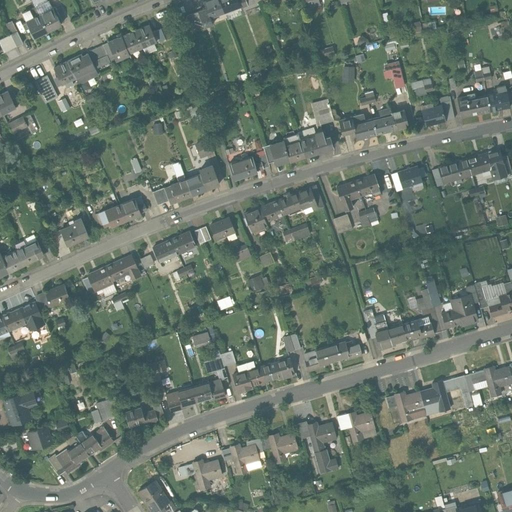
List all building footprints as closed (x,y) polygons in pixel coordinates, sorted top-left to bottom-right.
[(219,0),(211,0),(204,3),(206,9),(199,12),(203,22),(205,27),(213,25),(210,18),(224,13),(219,0)] [(219,0),(224,13),(239,7),(240,9),(248,6),(245,0),(219,0)] [(57,14),(54,8),(50,10),(45,1),(34,7),(39,15),(47,31),(60,24),(55,15),(57,14)] [(337,1),(330,3),(332,10),(339,8),(337,1)] [(26,21),(39,15),(34,7),(21,14),(26,21)] [(203,22),(199,12),(187,16),(191,27),(203,22)] [(34,37),(47,31),(39,15),(26,21),(26,23),(22,25),(25,30),(29,28),(34,37)] [(419,22),(411,23),(413,34),(421,32),(419,22)] [(149,25),(135,31),(142,47),(156,41),(149,25)] [(171,37),(167,28),(161,31),(165,40),(171,37)] [(160,29),(154,31),(159,43),(165,41),(165,40),(161,31),(160,29)] [(129,53),(142,47),(135,31),(110,42),(116,56),(118,61),(130,55),(129,53)] [(16,32),(10,35),(16,46),(22,43),(16,32)] [(16,46),(10,35),(0,39),(0,45),(4,52),(16,46)] [(367,35),(353,39),(354,42),(357,41),(359,46),(369,43),(367,35)] [(116,56),(110,42),(103,46),(109,59),(116,56)] [(146,52),(158,49),(156,43),(145,46),(146,52)] [(393,43),(385,46),(387,55),(396,53),(393,43)] [(109,59),(103,46),(90,51),(97,68),(110,62),(109,59)] [(332,47),(323,50),(325,56),(334,54),(332,47)] [(362,53),(355,55),(358,64),(364,62),(362,53)] [(82,56),(81,55),(67,61),(75,78),(79,85),(98,75),(88,54),(82,56)] [(75,78),(67,61),(54,68),(58,76),(55,78),(59,85),(64,83),(66,87),(73,84),(71,80),(75,78)] [(354,67),(343,67),(342,81),(353,81),(354,67)] [(399,69),(384,72),(386,78),(394,76),(396,84),(391,85),(392,89),(403,86),(399,69)] [(476,82),(484,81),(482,75),(482,71),(477,72),(477,75),(475,76),(476,82)] [(55,92),(47,76),(35,82),(43,98),(55,92)] [(430,78),(409,83),(410,90),(413,90),(415,98),(433,94),(430,78)] [(487,96),(490,111),(509,107),(505,87),(496,88),(497,94),(487,96)] [(12,100),(7,91),(0,95),(0,110),(2,114),(18,106),(14,99),(12,100)] [(373,92),(365,94),(367,98),(368,104),(375,102),(373,92)] [(60,99),(65,110),(73,107),(67,96),(60,99)] [(468,96),(457,99),(461,117),(490,111),(487,96),(468,100),(468,96)] [(441,105),(446,121),(455,118),(450,99),(440,101),(441,105)] [(328,102),(312,106),(317,124),(333,120),(328,102)] [(441,105),(422,111),(426,126),(446,121),(441,105)] [(382,117),(372,119),(376,135),(395,130),(391,115),(390,109),(381,111),(382,117)] [(391,115),(395,130),(406,127),(402,112),(391,115)] [(27,126),(31,134),(38,130),(29,113),(23,117),(27,126)] [(376,135),(372,119),(362,122),(361,116),(339,121),(342,134),(354,131),(357,139),(376,135)] [(23,117),(7,124),(12,134),(27,126),(23,117)] [(301,141),(305,157),(333,149),(329,137),(324,139),(321,132),(314,134),(315,137),(301,141)] [(284,139),(290,160),(291,161),(305,157),(301,141),(299,135),(284,139)] [(271,145),(269,145),(274,162),(275,164),(290,160),(284,139),(271,143),(271,145)] [(195,145),(199,157),(213,152),(208,140),(195,145)] [(274,162),(269,145),(263,147),(265,155),(268,164),(274,162)] [(485,153),(490,170),(493,178),(505,175),(501,157),(498,150),(492,152),(490,150),(488,151),(487,153),(485,153)] [(467,160),(472,175),(490,170),(485,153),(467,159),(467,160)] [(268,164),(265,155),(259,157),(261,162),(263,169),(269,167),(268,164)] [(261,162),(255,164),(252,156),(229,164),(234,179),(242,176),(242,177),(257,172),(257,171),(263,169),(261,162)] [(501,157),(505,175),(511,173),(507,156),(501,157)] [(449,165),(439,168),(444,185),(454,182),(454,180),(472,175),(467,160),(449,165)] [(191,195),(186,180),(179,162),(172,165),(178,183),(171,185),(171,186),(164,189),(169,202),(176,200),(176,201),(192,195),(191,195)] [(212,166),(199,171),(201,174),(206,189),(219,184),(212,166)] [(418,167),(398,173),(403,188),(422,182),(418,167)] [(444,185),(439,168),(432,170),(437,187),(444,185)] [(206,189),(201,174),(186,180),(191,195),(206,189)] [(355,181),(360,196),(372,192),(373,197),(381,194),(379,189),(374,174),(355,181)] [(355,181),(336,187),(342,203),(344,210),(352,208),(350,200),(360,196),(355,181)] [(476,189),(467,191),(470,202),(478,200),(477,195),(484,194),(483,187),(476,189)] [(169,202),(164,189),(164,188),(152,192),(157,206),(169,202)] [(278,201),(284,215),(302,208),(305,214),(316,210),(312,198),(310,192),(309,189),(278,201)] [(312,198),(316,210),(324,207),(317,189),(310,192),(312,198)] [(148,196),(142,199),(146,210),(153,207),(148,196)] [(120,205),(126,220),(141,214),(140,212),(146,210),(142,199),(140,200),(139,197),(120,205)] [(260,208),(265,222),(284,215),(278,201),(260,208)] [(126,220),(120,205),(99,214),(104,227),(111,225),(111,226),(126,220)] [(265,222),(260,208),(244,214),(252,232),(267,227),(265,222)] [(367,211),(366,211),(368,217),(370,222),(377,220),(376,219),(377,218),(374,209),(373,209),(367,211)] [(85,229),(87,234),(94,231),(87,215),(74,221),(76,224),(79,232),(85,229)] [(353,230),(348,215),(334,220),(339,235),(353,230)] [(364,228),(371,226),(370,222),(368,217),(361,219),(364,228)] [(235,232),(229,218),(210,225),(216,240),(235,232)] [(79,232),(76,224),(61,231),(67,245),(82,239),(81,238),(87,235),(87,234),(85,229),(79,232)] [(206,226),(194,231),(199,244),(211,239),(206,226)] [(297,228),(290,231),(292,236),(299,233),(297,228)] [(189,231),(171,239),(177,254),(195,246),(189,231)] [(283,233),(287,243),(294,240),(292,236),(290,231),(283,233)] [(27,238),(29,243),(38,240),(36,235),(27,238)] [(44,238),(37,241),(43,255),(50,251),(44,238)] [(177,254),(171,239),(153,247),(159,262),(177,254)] [(43,255),(37,241),(16,251),(23,265),(23,266),(44,256),(43,255)] [(250,257),(245,246),(232,251),(237,262),(250,257)] [(23,265),(16,251),(2,257),(0,253),(0,275),(8,271),(9,272),(23,265)] [(276,263),(271,253),(259,258),(263,268),(276,263)] [(148,255),(140,259),(144,268),(153,265),(148,255)] [(106,267),(112,281),(129,274),(132,280),(141,276),(131,256),(106,267)] [(106,267),(88,275),(89,279),(93,288),(94,289),(112,281),(106,267)] [(420,306),(421,309),(444,303),(437,276),(427,279),(429,288),(423,289),(424,294),(410,298),(412,308),(420,306)] [(88,290),(93,288),(89,279),(84,281),(88,290)] [(69,299),(64,285),(46,292),(47,293),(51,306),(69,299)] [(466,287),(468,295),(469,295),(472,304),(478,302),(473,285),(466,287)] [(128,298),(125,292),(111,298),(116,310),(123,307),(120,301),(128,298)] [(40,310),(51,306),(47,293),(36,297),(40,310)] [(505,314),(504,311),(511,308),(511,293),(499,297),(502,306),(504,314),(505,314)] [(456,309),(461,324),(460,324),(461,326),(477,322),(472,304),(469,295),(468,295),(451,300),(454,310),(456,309)] [(35,303),(20,309),(26,324),(29,330),(44,324),(35,303)] [(492,317),(504,314),(502,306),(495,308),(494,305),(489,307),(492,317)] [(2,317),(8,331),(26,324),(20,309),(2,317)] [(460,324),(461,324),(456,309),(454,310),(441,314),(446,328),(460,324)] [(0,334),(8,331),(2,317),(0,317),(0,334)] [(61,318),(55,321),(57,328),(64,325),(61,318)] [(428,318),(402,325),(406,340),(421,335),(421,338),(434,334),(431,323),(430,324),(428,318)] [(385,321),(375,324),(377,332),(375,333),(380,350),(394,346),(393,344),(406,340),(402,325),(388,330),(385,321)] [(105,333),(99,340),(105,344),(110,336),(105,333)] [(207,333),(192,337),(195,348),(210,343),(207,333)] [(289,336),(293,350),(294,351),(300,349),(296,334),(289,336)] [(293,350),(289,336),(283,338),(287,352),(293,350)] [(330,347),(334,361),(349,357),(349,359),(350,359),(348,351),(345,342),(330,347)] [(348,351),(350,359),(362,355),(359,345),(354,346),(355,349),(348,351)] [(330,347),(315,351),(318,360),(320,368),(321,368),(320,365),(334,361),(330,347)] [(232,351),(220,355),(224,366),(235,362),(232,351)] [(223,369),(220,359),(204,363),(207,374),(223,369)] [(261,367),(266,381),(280,377),(280,380),(294,375),(289,359),(261,367)] [(320,368),(318,360),(311,362),(310,359),(305,361),(308,371),(320,368)] [(261,367),(234,375),(239,392),(251,388),(251,386),(266,381),(261,367)] [(511,382),(511,379),(509,368),(494,373),(493,368),(484,371),(487,381),(492,398),(501,395),(498,387),(511,382)] [(487,381),(484,371),(475,373),(478,384),(487,381)] [(193,387),(197,402),(211,398),(212,400),(225,396),(220,379),(193,387)] [(441,383),(444,393),(453,391),(451,381),(441,383)] [(440,412),(449,410),(444,393),(441,383),(433,386),(434,390),(420,394),(424,408),(438,404),(440,412)] [(197,402),(193,387),(179,392),(166,396),(171,412),(184,408),(183,406),(197,402)] [(23,393),(3,399),(4,400),(12,426),(37,418),(31,402),(36,400),(33,390),(23,394),(23,393)] [(424,408),(420,394),(404,398),(403,394),(395,397),(397,406),(402,423),(426,416),(424,408)] [(397,406),(395,397),(385,399),(388,409),(397,406)] [(90,412),(93,422),(114,416),(111,407),(113,406),(111,400),(96,405),(98,410),(90,412)] [(155,411),(157,420),(164,418),(160,404),(153,406),(155,411)] [(143,413),(141,408),(126,412),(130,427),(145,423),(145,425),(158,422),(157,420),(155,411),(150,412),(150,411),(143,413)] [(355,413),(346,416),(350,429),(354,443),(362,440),(362,439),(376,435),(374,429),(375,428),(370,414),(356,418),(355,413)] [(341,432),(350,429),(346,416),(337,418),(341,432)] [(53,422),(57,432),(68,428),(64,418),(53,422)] [(310,436),(307,424),(306,422),(297,424),(301,439),(310,437),(310,436)] [(307,424),(310,436),(310,437),(320,474),(338,469),(336,460),(329,461),(325,450),(324,450),(322,442),(336,438),(332,423),(318,427),(316,422),(315,422),(315,423),(308,425),(308,424),(307,424)] [(46,427),(28,433),(33,450),(51,444),(46,427)] [(99,442),(103,448),(113,441),(107,432),(103,435),(104,438),(99,442)] [(80,443),(88,455),(101,446),(103,449),(103,448),(99,442),(93,434),(80,443)] [(278,435),(269,437),(272,448),(277,464),(286,462),(283,454),(298,449),(294,436),(279,440),(278,435)] [(272,448),(269,437),(260,440),(263,451),(272,448)] [(263,451),(260,440),(259,439),(250,441),(252,447),(255,446),(257,453),(263,451)] [(88,455),(80,443),(68,452),(67,450),(56,457),(64,469),(67,473),(78,466),(77,463),(88,455)] [(240,446),(231,448),(234,459),(238,475),(247,472),(247,471),(261,467),(257,453),(255,446),(252,447),(241,451),(240,446)] [(224,461),(234,459),(231,448),(221,451),(224,461)] [(56,474),(64,469),(56,457),(54,455),(47,460),(56,474)] [(202,462),(194,464),(197,474),(201,491),(210,488),(208,480),(222,476),(218,462),(203,466),(202,462)] [(187,477),(197,474),(194,464),(184,467),(187,477)] [(166,503),(153,483),(138,493),(150,511),(152,511),(157,509),(166,503)] [(511,489),(498,493),(501,503),(503,503),(505,511),(508,511),(511,511),(511,489)] [(166,503),(157,509),(158,511),(173,511),(167,503),(166,503)]
